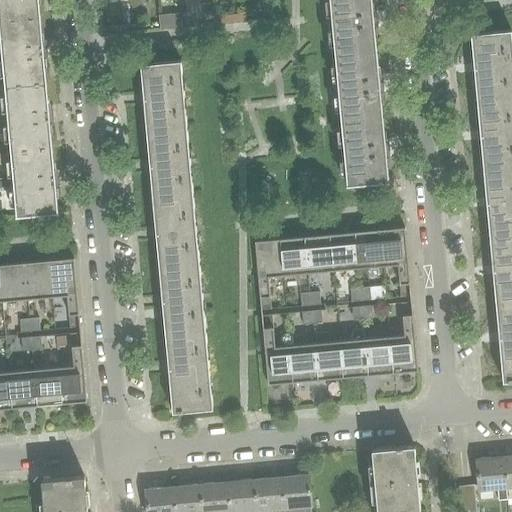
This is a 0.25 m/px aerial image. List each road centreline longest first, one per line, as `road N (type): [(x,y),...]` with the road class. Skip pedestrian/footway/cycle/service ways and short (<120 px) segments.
road 1 (residential): [(77,0),(115,451)]
road 2 (residential): [(450,418),(408,0)]
road 3 (residential): [(115,451),(450,418)]
